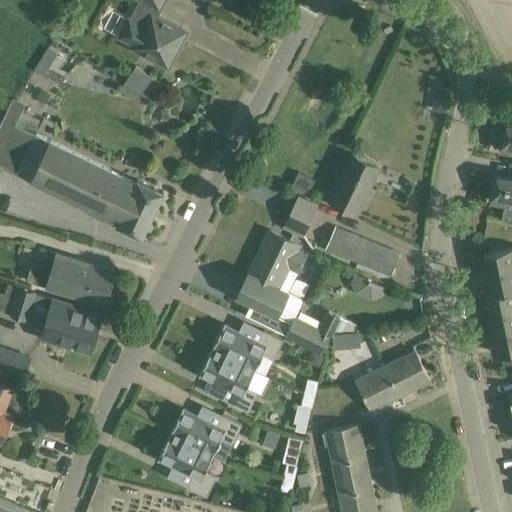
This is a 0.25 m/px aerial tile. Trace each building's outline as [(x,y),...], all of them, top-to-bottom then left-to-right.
[(187,30),(183,28),(155,13),(158,7),(159,8),(163,0),(141,0),(132,18),(129,17),(120,36),(134,43),(133,47),(168,66),(187,30)] [(120,88),(137,99),(152,75),(135,64),(120,88)] [(26,103),(17,99),(12,96),(0,121),(0,164),(118,221),(117,224),(143,237),(164,191),(138,179),(137,182),(35,133),(33,137),(14,128),(26,103)] [(511,151),(511,124),(504,123),(500,149),(511,151)] [(353,153),(330,200),(357,213),(380,166),(353,153)] [(299,171),(291,187),(308,195),(315,180),(299,171)] [(511,177),(495,174),(490,200),(505,203),(502,219),(511,220),(511,177)] [(318,207),(299,197),(285,225),(304,235),(318,207)] [(335,225),(330,237),(326,247),(391,275),(400,253),(335,225)] [(249,272),(237,295),(277,314),(293,322),(296,316),(304,298),(302,297),(288,291),(296,277),(307,254),(297,249),(300,244),(288,238),(271,229),(249,272)] [(488,273),(511,267),(511,246),(484,252),(488,273)] [(115,270),(96,264),(57,252),(53,267),(33,260),(27,280),(105,304),(115,270)] [(511,288),(511,267),(488,273),(493,293),(511,288)] [(387,286),(355,271),(351,280),(355,292),(372,299),(383,295),(387,286)] [(102,313),(35,292),(36,291),(19,286),(19,287),(10,312),(9,315),(27,321),(29,313),(48,319),(42,337),(90,351),(102,313)] [(511,288),(493,293),(487,294),(491,314),(511,309),(511,288)] [(293,322),(287,333),(322,352),(333,331),(347,330),(357,330),(357,324),(351,321),(341,316),(328,309),(318,327),(296,316),(293,322)] [(511,309),(491,314),(495,334),(511,330),(511,309)] [(224,323),(212,349),(255,370),(263,354),(274,359),(283,339),(264,329),(258,340),(224,323)] [(511,330),(495,334),(500,355),(511,352),(511,330)] [(348,333),(333,334),(334,348),(350,347),(348,333)] [(30,357),(0,346),(0,364),(25,373),(30,357)] [(255,370),(212,349),(200,374),(234,390),(228,401),(248,411),(258,391),(247,386),(255,370)] [(313,349),(309,356),(312,363),(319,367),(324,355),(313,349)] [(386,364),(401,395),(430,380),(415,349),(386,364)] [(401,395),(386,364),(356,378),(371,409),(401,395)] [(308,379),(305,391),(315,394),(318,381),(308,379)] [(13,388),(0,382),(0,441),(2,442),(7,428),(11,427),(13,421),(12,417),(13,414),(4,410),(13,388)] [(305,391),(302,404),(312,406),(315,394),(305,391)] [(183,408),(171,433),(214,454),(222,438),(232,443),(242,423),(222,414),(217,424),(183,408)] [(297,423),(295,430),(305,432),(307,425),(297,423)] [(326,430),(332,462),(366,455),(359,423),(326,430)] [(214,454),(171,433),(158,458),(192,475),(187,485),(207,495),(217,475),(206,470),(214,454)] [(296,469),(303,436),(290,433),(284,467),(296,469)] [(372,486),(366,455),(332,462),(339,493),(372,486)] [(377,511),(372,486),(339,493),(342,511),(377,511)]
